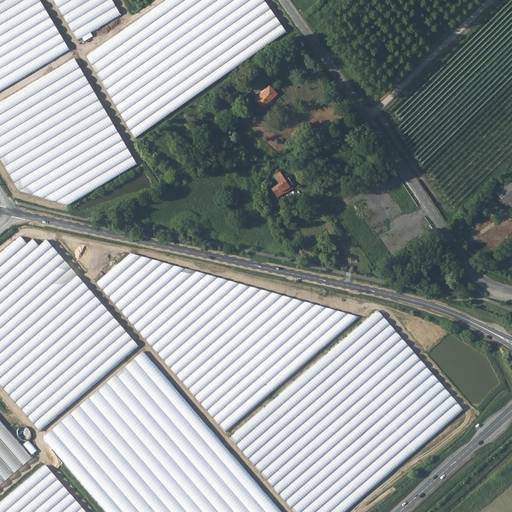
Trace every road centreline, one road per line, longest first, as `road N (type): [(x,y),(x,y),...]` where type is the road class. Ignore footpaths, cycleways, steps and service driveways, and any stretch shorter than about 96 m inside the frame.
road 1 (secondary): [(478,325),(413,300),(11,212)]
road 2 (unclassified): [(282,0),(468,267),(490,286),(511,291)]
road 3 (track): [(155,0),(0,97)]
road 4 (track): [(367,117),(488,0)]
road 5 (secondary): [(400,511),(509,413)]
